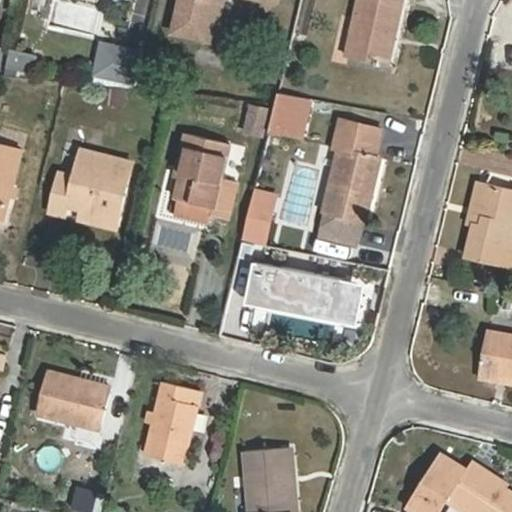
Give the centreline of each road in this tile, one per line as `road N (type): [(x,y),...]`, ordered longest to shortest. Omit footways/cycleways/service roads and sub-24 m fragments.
road 1 (residential): [(386,392),(484,0)]
road 2 (residential): [(0,298),(386,392)]
road 3 (residential): [(386,392),(511,421)]
road 4 (residential): [(350,511),(386,392)]
